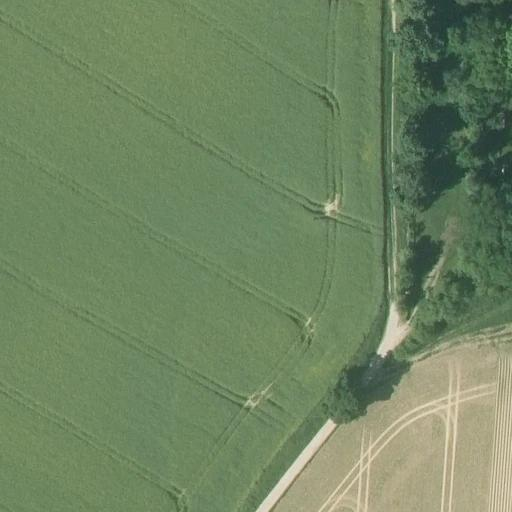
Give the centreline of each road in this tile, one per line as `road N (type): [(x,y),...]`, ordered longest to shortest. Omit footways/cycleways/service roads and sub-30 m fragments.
road 1 (track): [(388,0),(391,337),(263,511)]
road 2 (track): [(511,326),(362,386)]
